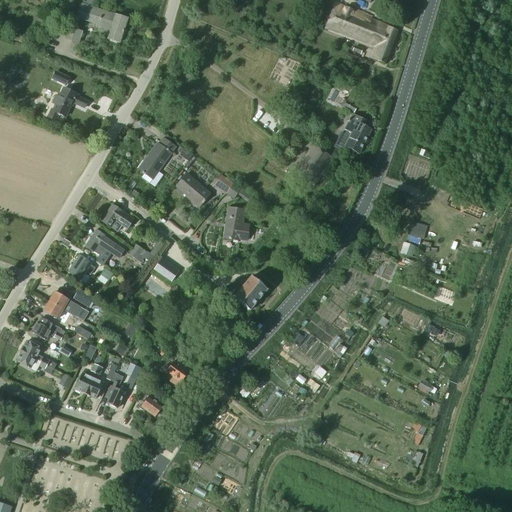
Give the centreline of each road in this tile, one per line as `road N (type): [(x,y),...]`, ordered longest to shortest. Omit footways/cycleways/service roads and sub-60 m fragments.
road 1 (secondary): [(168,452),(212,387),(356,221),(433,0)]
road 2 (unclassified): [(0,322),(133,103),(175,0)]
road 3 (track): [(511,499),(441,480),(461,392),(511,247)]
road 4 (track): [(260,511),(268,472),(288,453),(401,500),(429,498),(441,480)]
road 5 (unclassified): [(168,452),(0,384)]
road 6 (track): [(212,387),(261,423),(317,416),(338,422)]
